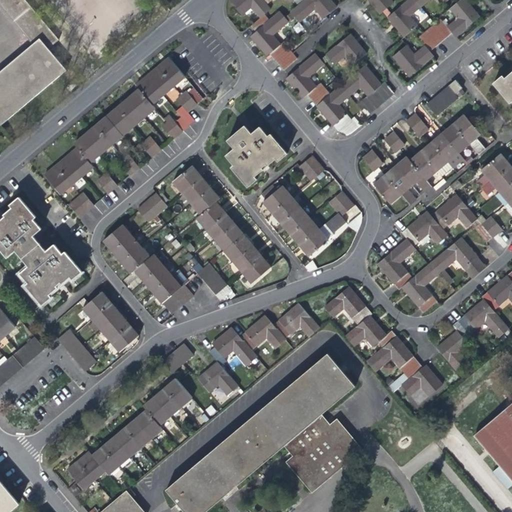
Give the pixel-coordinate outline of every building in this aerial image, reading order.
[(0,126),(1,128),(67,72),(49,50),(60,41),(58,39),(25,0),(0,0),(0,7),(33,46),(0,73),(0,126)] [(231,0),(231,1),(242,14),(252,6),(260,16),(251,24),(256,30),(250,35),(259,45),(267,55),(270,52),(284,69),(298,57),(284,40),(281,43),(273,33),(289,20),(280,10),(270,19),(265,13),(271,8),(267,3),(269,0),(290,0),(291,1),(291,0),(231,0)] [(303,0),(290,11),(299,21),(315,7),(323,17),(337,6),(332,0),(303,0)] [(370,0),(372,2),(380,12),(391,3),(388,0),(370,0)] [(404,36),(418,24),(414,20),(410,15),(427,0),(443,0),(445,2),(447,0),(408,0),(388,17),(394,24),(404,36)] [(470,4),(465,0),(460,0),(450,8),(458,18),(448,26),(443,21),(421,40),(425,45),(414,54),(406,45),(393,56),(399,63),(409,75),(433,55),(430,51),(452,32),(456,36),(480,16),(470,4)] [(423,8),(415,12),(419,21),(427,17),(423,8)] [(292,26),(296,33),(303,30),(300,22),(292,26)] [(351,33),(327,53),(336,63),(345,56),(353,65),(367,52),(358,42),(351,33)] [(385,81),(381,84),(378,80),(364,64),(330,93),(320,82),(317,85),(308,76),(325,62),(316,52),(286,78),(294,88),(302,97),(307,94),(312,99),(331,123),(337,130),(351,118),(338,103),(359,86),(368,95),(357,104),(366,115),(394,92),(385,81)] [(139,82),(142,86),(138,90),(126,100),(115,109),(104,118),(94,127),(84,135),(77,141),(80,144),(77,147),(66,157),(52,168),(47,172),(64,191),(96,164),(93,160),(158,105),(155,101),(188,74),(171,55),(167,59),(158,66),(144,78),(139,82)] [(511,71),(504,78),(502,76),(493,84),(509,103),(511,100),(511,71)] [(456,78),(449,84),(455,92),(462,86),(456,78)] [(449,84),(442,90),(451,101),(458,95),(455,92),(449,84)] [(191,109),(201,101),(195,94),(190,89),(180,97),(185,103),(191,109)] [(442,90),(436,95),(446,106),(451,101),(442,90)] [(200,91),(195,94),(201,101),(205,98),(200,91)] [(441,110),(446,106),(436,95),(432,99),(441,110)] [(436,114),(441,110),(432,99),(427,102),(436,114)] [(185,114),(179,120),(186,129),(199,119),(191,109),(185,103),(180,107),(185,114)] [(415,112),(410,116),(420,129),(425,125),(415,112)] [(459,118),(452,123),(454,126),(468,143),(477,154),(484,148),(474,137),(479,133),(463,114),(459,118)] [(177,137),(186,129),(179,120),(176,116),(166,124),(177,137)] [(420,129),(410,116),(405,120),(415,133),(420,129)] [(250,132),(242,123),(225,137),(233,147),(230,150),(225,154),(233,164),(230,166),(246,186),(256,178),(254,175),(264,166),(275,158),(277,160),(286,152),(269,133),(267,135),(258,126),(250,132)] [(446,128),(441,132),(457,151),(468,143),(454,126),(452,123),(446,128)] [(392,131),(388,135),(398,147),(403,143),(392,131)] [(435,138),(431,142),(446,161),(452,168),(452,169),(464,159),(457,151),(441,132),(435,138)] [(144,143),(155,155),(164,148),(154,135),(144,143)] [(398,147),(388,135),(383,139),(393,151),(398,147)] [(426,146),(420,150),(436,169),(442,177),(452,168),(446,161),(431,142),(426,146)] [(372,149),(366,153),(377,165),(382,161),(372,149)] [(415,154),(409,160),(425,178),(436,169),(420,150),(415,154)] [(476,180),(481,186),(506,165),(509,163),(504,158),(499,152),(486,163),(481,168),(484,173),(476,180)] [(133,174),(143,165),(132,153),(122,161),(133,174)] [(377,165),(366,153),(361,157),(372,169),(377,165)] [(297,164),(301,169),(313,158),(309,154),(297,164)] [(431,186),(425,178),(409,160),(405,156),(401,160),(395,165),(411,184),(415,181),(424,192),(431,186)] [(301,169),(305,174),(317,163),(313,158),(301,169)] [(321,168),(317,163),(305,174),(309,178),(321,168)] [(495,186),(499,190),(511,178),(511,167),(509,163),(506,165),(481,186),(487,193),(495,186)] [(406,188),(411,184),(395,165),(390,169),(384,174),(400,193),(409,204),(415,199),(406,188)] [(173,182),(182,192),(200,176),(195,171),(191,166),(173,182)] [(112,192),(121,184),(111,170),(101,179),(112,192)] [(389,202),(400,193),(384,174),(378,180),(373,183),(389,202)] [(182,192),(190,203),(209,187),(205,182),(200,176),(182,192)] [(511,178),(499,190),(508,201),(511,197),(511,178)] [(456,179),(448,185),(452,190),(460,184),(456,179)] [(261,192),(265,198),(263,201),(267,205),(272,211),(290,195),(281,185),(277,188),(272,182),(261,192)] [(190,203),(200,214),(215,202),(219,199),(214,193),(209,187),(190,203)] [(328,201),(332,205),(345,195),(341,190),(328,201)] [(495,193),(504,204),(508,201),(499,190),(495,193)] [(84,215),(98,203),(87,191),(73,203),(84,215)] [(154,194),(150,198),(160,211),(165,207),(163,204),(165,203),(159,195),(156,197),(154,194)] [(485,240),(491,236),(481,224),(472,213),(455,194),(449,199),(436,210),(448,224),(457,216),(466,227),(471,223),(485,240)] [(299,206),(290,195),(272,211),(276,216),(280,221),(299,206)] [(332,205),(336,210),(349,199),(345,195),(332,205)] [(145,203),(156,215),(160,211),(150,198),(145,203)] [(38,306),(47,298),(45,296),(57,286),(67,278),(69,280),(79,272),(62,253),(59,255),(51,246),(43,252),(30,237),(38,230),(30,221),(33,219),(16,199),(7,207),(9,209),(0,216),(0,254),(4,259),(12,253),(25,267),(17,274),(25,284),(22,287),(38,306)] [(353,204),(349,199),(336,210),(337,211),(324,222),(332,232),(345,221),(340,215),(353,204)] [(218,205),(215,202),(200,214),(197,218),(205,228),(224,213),(218,205)] [(145,203),(139,207),(150,220),(156,215),(145,203)] [(309,216),(299,206),(280,221),(284,226),(290,232),(309,216)] [(145,224),(150,220),(139,207),(135,211),(145,224)] [(442,229),(448,224),(436,210),(430,215),(442,229)] [(447,235),(442,229),(430,215),(427,211),(420,217),(401,233),(406,239),(412,247),(428,233),(437,244),(447,235)] [(229,218),(224,213),(205,228),(214,239),(233,223),(229,218)] [(318,227),(309,216),(290,232),(295,239),(299,243),(318,227)] [(490,216),(485,220),(495,232),(500,228),(490,216)] [(485,220),(481,224),(491,236),(495,232),(485,220)] [(333,233),(332,232),(324,222),(318,227),(327,239),(333,233)] [(238,228),(233,223),(214,239),(223,250),(242,234),(238,228)] [(505,224),(500,228),(505,233),(511,230),(505,224)] [(129,275),(133,271),(148,259),(120,227),(101,242),(105,246),(115,258),(124,269),(129,275)] [(308,255),(327,239),(318,227),(299,243),(304,250),(308,255)] [(247,240),(242,234),(223,250),(233,261),(251,245),(247,240)] [(460,237),(430,262),(439,274),(456,260),(464,269),(472,278),(485,267),(460,237)] [(398,289),(400,288),(411,278),(398,263),(415,249),(412,247),(406,239),(376,264),(386,276),(398,289)] [(256,251),(251,245),(233,261),(242,272),(261,256),(256,251)] [(161,304),(180,289),(152,256),(148,259),(133,271),(138,276),(148,289),(157,300),(161,304)] [(265,261),(261,256),(242,272),(251,283),(270,268),(265,261)] [(314,261),(305,264),(308,272),(317,268),(314,261)] [(422,287),(439,274),(430,262),(427,265),(411,278),(400,288),(409,299),(421,314),(435,302),(422,287)] [(197,274),(201,279),(213,269),(209,264),(197,274)] [(218,274),(213,269),(201,279),(206,284),(218,274)] [(222,280),(218,274),(206,284),(210,290),(222,280)] [(511,284),(506,277),(493,288),(480,298),(483,301),(492,312),(508,299),(511,304),(511,284)] [(227,285),(222,280),(210,290),(215,295),(227,285)] [(232,291),(227,285),(215,295),(220,301),(232,291)] [(180,289),(161,304),(171,316),(193,297),(183,286),(180,289)] [(344,310),(356,325),(368,315),(370,314),(358,301),(348,289),(324,309),(333,319),(344,310)] [(117,352),(134,339),(135,335),(128,327),(120,317),(111,306),(103,296),(100,293),(81,309),(117,352)] [(508,331),(492,312),(483,301),(468,313),(457,322),(468,336),(484,323),(498,339),(508,331)] [(285,315),(272,326),(264,316),(254,325),(239,338),(231,328),(226,333),(211,345),(215,348),(208,354),(216,363),(208,370),(196,379),(208,393),(218,385),(226,395),(236,387),(235,385),(241,380),(223,359),(232,350),(246,367),(256,358),(251,351),(266,338),(275,349),(285,340),(283,339),(299,326),(308,337),(318,328),(298,304),(285,315)] [(0,338),(13,328),(0,312),(0,338)] [(376,342),(381,348),(395,337),(390,330),(385,335),(377,326),(368,315),(356,325),(343,336),(352,346),(362,337),(371,347),(376,342)] [(463,340),(468,336),(457,322),(452,327),(456,332),(448,339),(436,349),(456,373),(467,365),(457,353),(467,346),(463,340)] [(55,339),(83,373),(94,363),(66,330),(55,339)] [(42,348),(32,337),(27,341),(0,364),(0,383),(37,353),(42,348)] [(390,358),(403,373),(416,362),(412,357),(403,346),(395,337),(381,348),(365,361),(374,372),(390,358)] [(161,362),(170,373),(176,368),(193,354),(183,343),(161,362)] [(183,511),(205,511),(283,447),(291,440),(314,422),(321,416),(354,388),(326,355),(165,489),(183,511)] [(422,369),(416,362),(403,373),(404,374),(393,383),(392,382),(386,387),(392,394),(401,386),(409,396),(420,387),(428,397),(442,385),(425,366),(422,369)] [(82,490),(104,471),(107,474),(161,429),(158,425),(191,398),(175,379),(168,384),(159,392),(148,401),(142,406),(145,410),(140,414),(130,422),(117,433),(106,442),(96,451),(91,455),(88,451),(83,456),(68,468),(65,470),(82,490)] [(511,404),(473,437),(481,447),(511,453),(511,404)] [(329,425),(321,416),(314,422),(291,440),(283,447),(291,457),(299,450),(325,481),(348,463),(322,432),(329,425)] [(348,463),(355,457),(362,451),(358,447),(336,420),(329,425),(322,432),(348,463)] [(426,436),(413,421),(381,448),(394,463),(426,436)] [(511,453),(481,447),(498,468),(491,474),(506,491),(511,485),(511,453)] [(310,494),(325,481),(299,450),(291,457),(285,463),(310,494)] [(0,511),(8,511),(21,502),(0,476),(0,511)] [(124,491),(123,493),(110,503),(99,511),(148,511),(143,507),(140,510),(124,491)]
